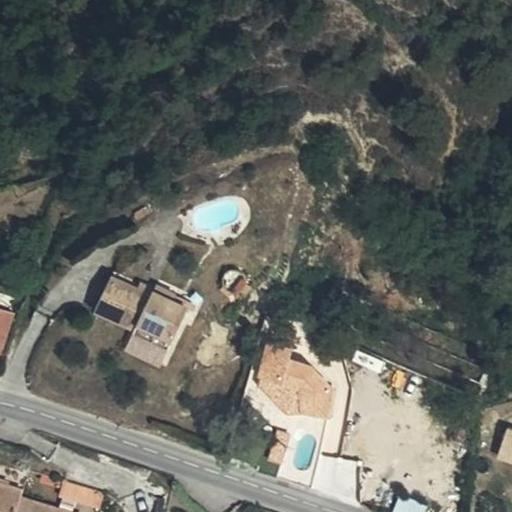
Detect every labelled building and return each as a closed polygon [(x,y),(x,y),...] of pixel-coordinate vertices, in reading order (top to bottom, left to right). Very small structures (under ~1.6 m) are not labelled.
[(99,301),(130,318),(142,286),(117,274),(99,301)] [(138,322),(136,327),(177,334),(191,309),(179,303),(184,290),(164,281),(161,287),(145,279),(142,286),(130,318),(138,322)] [(0,346),(7,349),(19,310),(0,303),(0,346)] [(164,356),(170,346),(136,327),(131,337),(164,356)] [(177,334),(136,327),(170,346),(177,334)] [(295,358),(297,343),(274,338),(266,372),(295,379),(299,360),(295,358)] [(315,363),(302,359),(299,375),(311,377),(304,407),(332,413),(337,388),(315,363)] [(511,425),(502,453),(511,456),(511,425)] [(85,511),(23,493),(26,486),(0,478),(0,511),(85,511)] [(106,491),(67,479),(63,493),(101,505),(106,491)]
